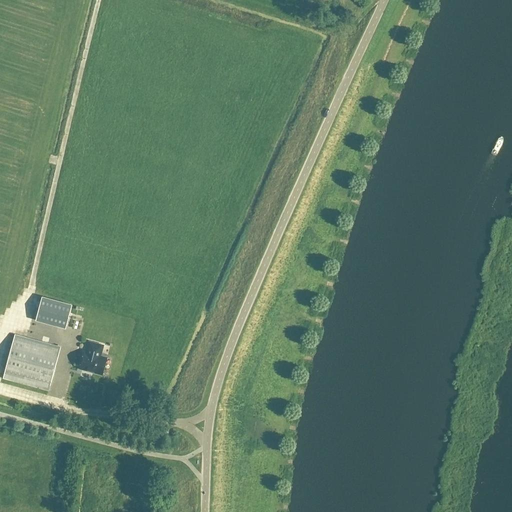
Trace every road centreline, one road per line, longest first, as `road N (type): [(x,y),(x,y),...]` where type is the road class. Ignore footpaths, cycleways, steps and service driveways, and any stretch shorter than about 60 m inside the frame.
road 1 (unclassified): [(203,511),(210,413),(227,352),(384,0)]
road 2 (track): [(99,0),(28,295)]
